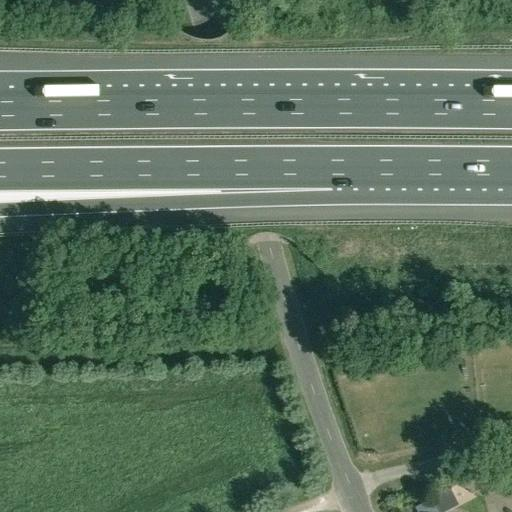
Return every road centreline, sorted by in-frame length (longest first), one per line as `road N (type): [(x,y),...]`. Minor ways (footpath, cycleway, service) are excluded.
road 1 (unclassified): [(362,511),(302,363),(196,0)]
road 2 (motorway): [(511,108),(0,110)]
road 3 (motorway): [(0,206),(330,167)]
road 4 (motorway): [(0,171),(330,167)]
road 5 (motorway): [(330,167),(511,169)]
road 6 (track): [(511,445),(349,489)]
